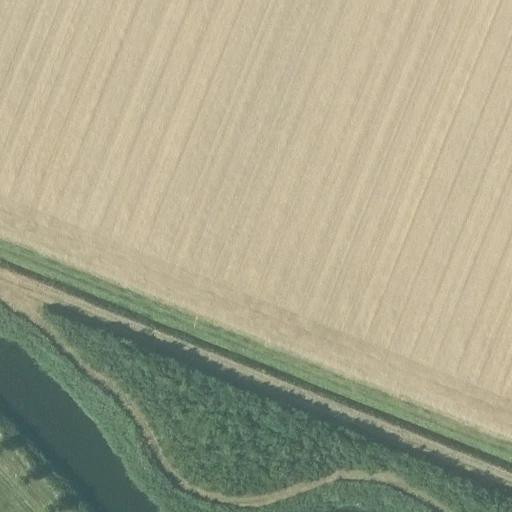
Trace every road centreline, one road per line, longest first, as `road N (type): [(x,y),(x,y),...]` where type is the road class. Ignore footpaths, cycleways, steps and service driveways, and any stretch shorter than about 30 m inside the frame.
road 1 (track): [(511,481),(0,278)]
road 2 (track): [(436,511),(383,481),(355,476),(226,502),(180,486),(109,391),(0,296)]
